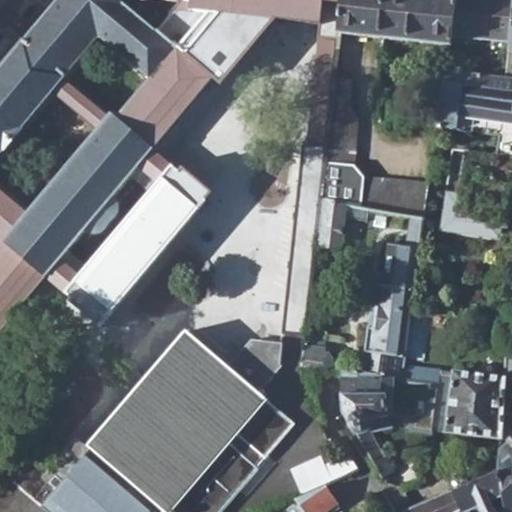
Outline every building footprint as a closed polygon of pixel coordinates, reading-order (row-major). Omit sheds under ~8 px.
[(215,143),(210,139),(181,174),(154,153),(214,80),(197,65),(161,35),(117,0),(60,0),(0,71),(0,331),(45,279),(71,301),(69,303),(98,328),(108,336),(141,363),(174,324),(188,307),(155,280),(175,257),(207,284),(233,252),(229,249),(235,243),(242,249),(259,128),(228,127),(215,143)] [(232,16),(302,24),(318,26),(317,42),(338,44),(339,35),(342,0),(181,0),(181,4),(181,9),(183,10),(232,16)] [(454,0),(342,0),(339,35),(380,39),(448,45),(451,37),(454,0)] [(511,23),(511,0),(454,0),(451,37),(510,42),(511,23)] [(210,40),(232,16),(183,10),(161,35),(197,65),(210,40)] [(304,49),(315,57),(317,42),(318,26),(302,24),(300,37),(304,49)] [(306,339),(316,249),(321,205),(325,170),(334,80),(338,44),(317,42),(315,57),(285,346),(283,364),(303,368),(306,339)] [(511,46),(510,46),(506,79),(444,72),(439,125),(511,133),(511,46)] [(334,80),(325,170),(330,170),(351,149),(355,125),(349,109),(351,82),(334,80)] [(374,141),(415,145),(416,130),(375,125),(374,141)] [(358,209),(363,175),(349,170),(351,149),(330,170),(325,170),(321,205),(346,208),(358,209)] [(369,211),(406,216),(426,217),(429,191),(430,185),(368,177),(363,175),(358,209),(369,211)] [(430,185),(429,191),(473,197),(474,184),(431,178),(430,185)] [(341,251),(344,220),(346,208),(321,205),(316,249),(341,251)] [(368,223),(369,211),(358,209),(346,208),(344,220),(368,223)] [(425,222),(421,243),(436,245),(436,249),(490,257),(493,219),(443,213),(440,225),(425,222)] [(406,216),(403,251),(420,252),(421,243),(425,222),(426,217),(406,216)] [(397,377),(404,377),(405,369),(420,252),(403,251),(390,250),(385,283),(374,282),(362,373),(397,377)] [(86,450),(185,333),(174,324),(141,363),(108,336),(98,328),(65,366),(76,375),(87,361),(91,365),(106,346),(134,369),(118,387),(120,389),(76,442),(86,450)] [(223,511),(297,426),(261,394),(283,364),(285,346),(252,342),(229,368),(185,333),(86,450),(89,453),(61,485),(46,472),(32,459),(26,466),(10,485),(41,511),(223,511)] [(327,341),(306,339),(303,368),(311,368),(329,370),(331,356),(330,353),(325,352),(327,341)] [(46,422),(73,445),(76,442),(120,389),(118,387),(91,365),(87,361),(76,375),(59,406),(46,422)] [(404,377),(427,382),(441,383),(442,373),(405,369),(404,377)] [(398,397),(397,377),(362,373),(340,372),(344,413),(360,439),(370,434),(388,425),(388,397),(398,397)] [(436,433),(447,436),(454,374),(442,373),(441,383),(438,411),(436,433)] [(504,441),(506,419),(508,380),(454,374),(447,436),(504,441)] [(425,410),(438,411),(441,383),(427,382),(425,410)] [(65,455),(73,445),(46,422),(37,432),(63,453),(65,455)] [(393,472),(370,434),(360,439),(383,478),(393,472)] [(63,453),(46,472),(61,485),(89,453),(86,450),(76,442),(73,445),(65,455),(63,453)] [(323,484),(357,468),(349,454),(336,459),(321,466),(316,456),(288,469),(300,495),(323,484)] [(505,511),(505,476),(460,497),(466,511),(481,505),(485,511),(505,511)] [(294,498),(303,511),(342,511),(323,484),(300,495),(294,498)] [(41,511),(10,485),(0,496),(0,511),(41,511)] [(465,511),(466,511),(460,497),(457,491),(415,511),(465,511)]
